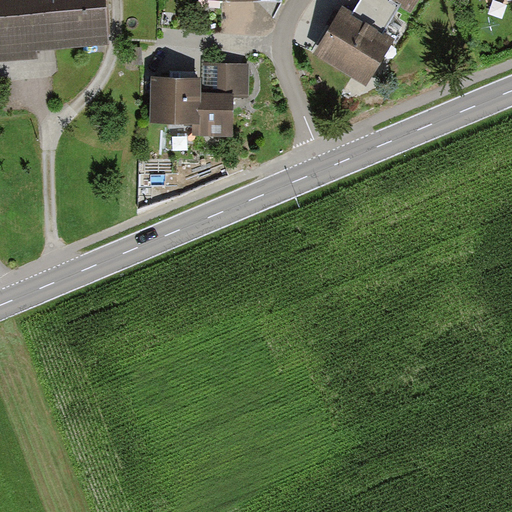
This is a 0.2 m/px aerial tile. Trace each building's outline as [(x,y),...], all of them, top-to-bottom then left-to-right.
[(37,48),(110,43),(106,0),(0,0),(0,59),(38,57),(37,48)] [(360,0),(352,15),(384,35),(403,2),(399,0),(360,0)] [(399,0),(403,2),(413,10),(418,0),(399,0)] [(316,54),(369,87),(396,43),(384,35),(352,15),(344,10),(316,54)] [(244,67),(216,66),(215,96),(229,97),(243,97),(244,67)] [(197,81),(152,80),(151,124),(196,125),(195,135),(228,136),(229,97),(215,96),(197,96),(197,81)]
